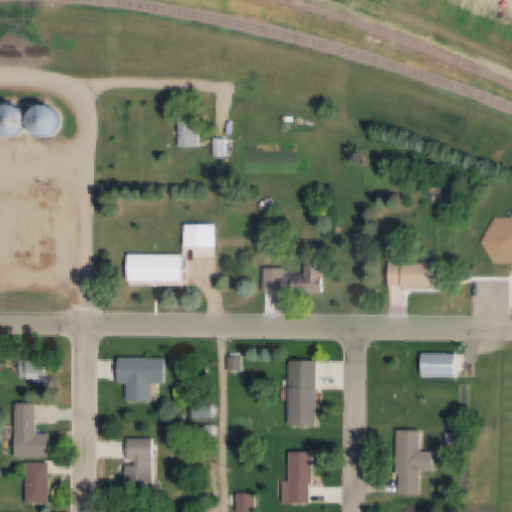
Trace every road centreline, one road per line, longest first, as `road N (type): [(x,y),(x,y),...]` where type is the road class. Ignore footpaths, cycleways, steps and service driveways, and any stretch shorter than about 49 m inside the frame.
road 1 (residential): [(511,329),(0,324)]
road 2 (residential): [(90,511),(92,325)]
road 3 (residential): [(361,511),(362,328)]
